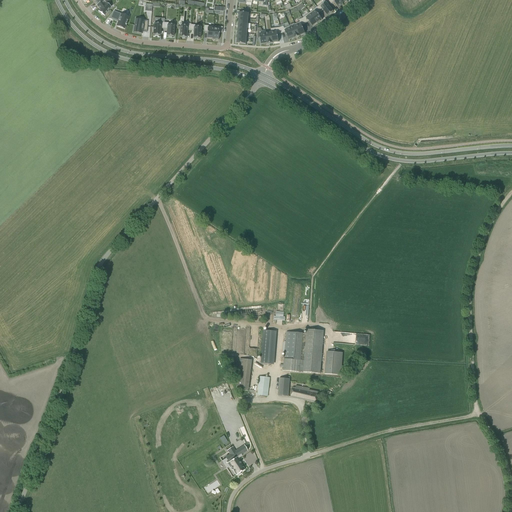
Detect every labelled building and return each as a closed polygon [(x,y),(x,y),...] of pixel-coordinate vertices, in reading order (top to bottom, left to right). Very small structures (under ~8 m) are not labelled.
[(96,0),(95,1),(97,4),(96,5),(97,5),(99,8),(100,9),(99,11),(98,11),(99,12),(98,12),(100,14),(101,13),(104,16),(106,13),(107,14),(109,11),(108,11),(111,7),(108,5),(105,2),(106,0),(105,0),(96,0)] [(325,1),(317,7),(321,12),(323,10),(327,16),(329,15),(332,13),(332,12),(333,11),(331,9),(332,9),(329,6),(325,1)] [(317,7),(310,13),(317,23),(318,23),(322,20),(322,19),(318,14),(321,12),(317,7)] [(114,11),(108,18),(118,22),(117,26),(118,27),(122,28),(123,28),(124,29),(125,25),(126,25),(126,24),(129,17),(128,17),(128,15),(122,13),(122,14),(114,11)] [(310,13),(302,19),(305,24),(306,23),(307,23),(309,21),(312,26),(317,23),(310,13)] [(295,24),(294,24),(295,25),(295,26),(299,36),(300,36),(305,33),(302,25),(305,24),(302,19),(299,20),(299,21),(300,22),(295,24)] [(135,24),(134,32),(142,34),(142,33),(142,32),(143,30),(146,31),(147,31),(148,22),(148,21),(147,21),(144,20),(144,21),(138,20),(137,21),(138,21),(137,21),(137,24),(135,24)] [(153,28),(152,32),(153,32),(153,35),(154,35),(154,36),(158,36),(158,35),(160,35),(160,34),(160,28),(164,29),(164,23),(154,22),(153,28)] [(164,23),(164,29),(167,29),(166,36),(168,36),(168,37),(172,37),(172,36),(173,37),(174,34),(174,30),(174,23),(164,23)] [(179,30),(179,34),(180,34),(179,37),(180,37),(181,37),(181,38),(185,38),(185,37),(186,38),(186,37),(187,31),(190,31),(191,25),(191,24),(180,23),(180,26),(180,29),(180,30),(179,30)] [(191,25),(190,31),(193,31),(193,38),(194,38),(194,39),(198,39),(198,38),(200,39),(200,38),(200,36),(201,36),(201,35),(201,32),(200,32),(201,27),(201,25),(193,25),(191,25)] [(204,26),(203,32),(207,32),(207,36),(206,38),(212,39),(213,26),(204,26)] [(212,39),(212,40),(218,40),(219,37),(219,33),(220,33),(222,33),(222,30),(222,27),(216,26),(213,26),(212,39)] [(283,26),(280,28),(282,34),(285,32),(289,40),(294,38),(290,28),(290,26),(289,26),(285,28),(284,29),(283,26)] [(290,28),(294,38),(300,36),(299,36),(295,26),(290,28)] [(271,29),(271,31),(271,32),(273,43),(279,42),(279,41),(278,34),(282,34),(280,28),(278,28),(271,29)] [(274,365),(277,332),(263,330),(261,364),(274,365)] [(306,330),(306,334),(286,332),(284,359),(283,371),(320,374),(324,331),(306,330)] [(341,376),(343,353),(326,352),(325,374),(341,376)] [(240,359),(236,390),(248,391),(252,360),(240,359)] [(258,395),(267,396),(269,378),(260,377),(258,395)] [(290,379),(280,378),(278,395),(288,396),(290,379)] [(296,388),(293,388),(290,397),(315,403),(318,393),(310,391),(310,389),(296,386),(296,388)] [(225,458),(222,461),(226,468),(229,466),(231,470),(232,470),(235,475),(235,476),(237,475),(237,476),(240,474),(240,473),(244,470),(244,469),(244,470),(238,460),(239,460),(237,457),(246,451),(242,445),(234,451),(233,450),(234,450),(233,450),(231,447),(232,446),(226,450),(227,450),(229,454),(225,457),(225,458)] [(215,483),(207,482),(205,491),(222,494),(224,487),(215,485),(215,483)]
